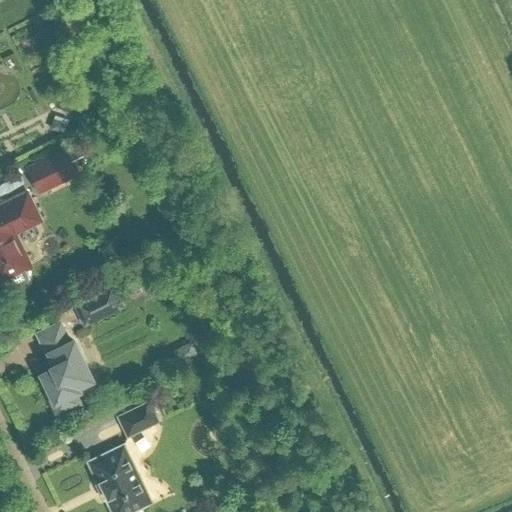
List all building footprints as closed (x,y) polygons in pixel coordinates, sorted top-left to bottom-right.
[(55,114),(51,128),(65,131),(68,117),(55,114)] [(25,166),(38,193),(78,174),(71,161),(82,155),(76,144),(66,149),(64,147),(25,166)] [(29,266),(22,252),(12,232),(39,219),(26,194),(0,206),(0,279),(5,277),(8,283),(11,287),(14,288),(17,288),(19,288),(23,287),(26,285),(28,280),(28,277),(27,273),(24,268),(29,266)] [(116,247),(98,245),(97,260),(115,262),(116,247)] [(72,301),(83,326),(125,306),(113,281),(72,301)] [(57,413),(79,402),(74,392),(79,389),(77,386),(92,379),(73,340),(69,342),(59,323),(38,333),(48,354),(50,353),(55,363),(52,365),(53,368),(41,373),(48,387),(45,388),(57,413)] [(116,415),(126,437),(159,421),(148,399),(116,415)] [(141,439),(128,447),(135,458),(148,451),(141,439)] [(123,446),(90,462),(114,511),(125,511),(149,501),(123,446)]
